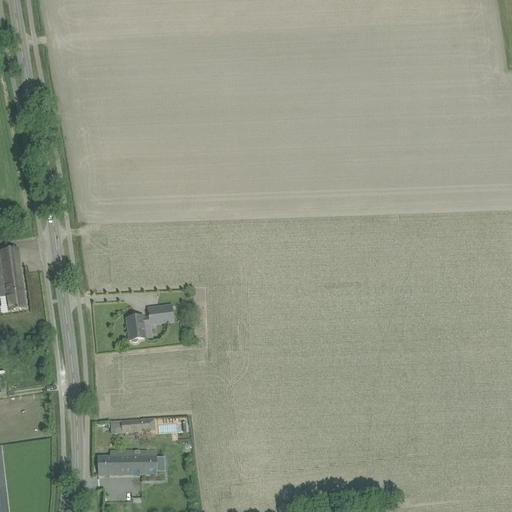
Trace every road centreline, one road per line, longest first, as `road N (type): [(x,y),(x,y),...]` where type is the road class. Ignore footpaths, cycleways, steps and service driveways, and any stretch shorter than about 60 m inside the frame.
road 1 (secondary): [(72,511),(67,324),(14,0)]
road 2 (track): [(21,46),(491,11),(490,0)]
